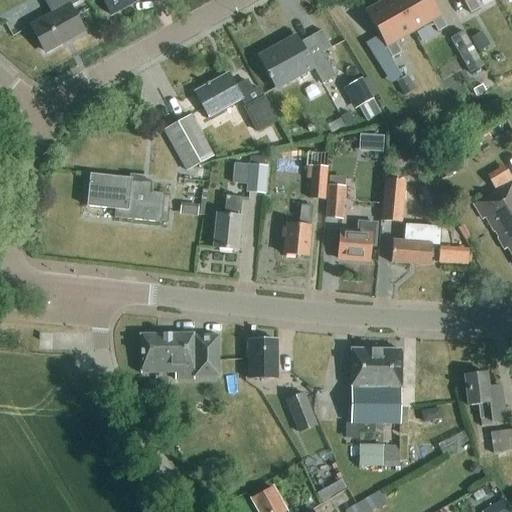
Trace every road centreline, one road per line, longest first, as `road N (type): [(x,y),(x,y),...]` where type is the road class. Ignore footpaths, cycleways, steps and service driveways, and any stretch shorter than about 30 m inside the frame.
road 1 (tertiary): [(101,289),(335,317),(511,322)]
road 2 (unclassified): [(181,511),(105,389),(101,289)]
road 3 (residential): [(42,111),(238,0)]
road 4 (unclassified): [(10,277),(13,201),(25,140),(42,111)]
